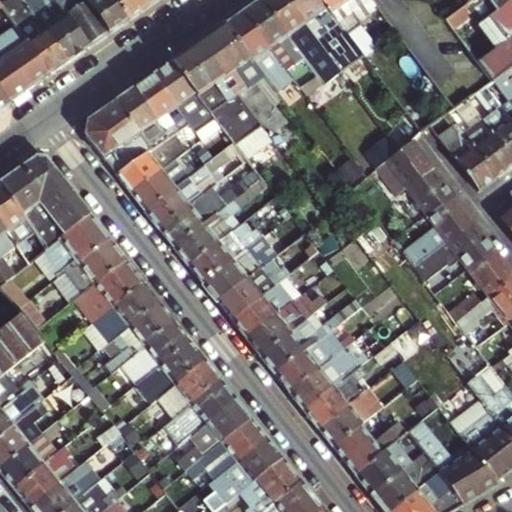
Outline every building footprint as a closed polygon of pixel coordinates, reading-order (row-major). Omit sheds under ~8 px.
[(15,0),(3,8),(17,28),(51,77),(69,65),(24,1),(22,0),(15,0)] [(90,50),(54,0),(22,0),(24,1),(69,65),(90,50)] [(54,0),(90,50),(130,22),(114,0),(54,0)] [(114,0),(130,22),(149,8),(143,0),(114,0)] [(143,0),(149,8),(160,0),(143,0)] [(324,73),(334,65),(285,0),(264,0),(260,3),(287,39),(294,34),(324,73)] [(363,58),(319,0),(285,0),(334,65),(342,75),(363,58)] [(319,0),(363,58),(421,134),(429,127),(431,130),(436,126),(407,87),(409,86),(362,23),(380,9),(373,0),(319,0)] [(465,8),(478,26),(510,0),(475,0),(472,3),(465,8)] [(511,0),(510,0),(478,26),(491,43),(495,49),(511,35),(511,0)] [(309,68),(287,39),(260,3),(243,15),(270,51),(277,45),(294,66),(301,75),(309,68)] [(243,15),(225,27),(253,63),(260,57),(278,80),(281,84),(290,77),(286,72),(270,51),(243,15)] [(225,27),(198,47),(237,98),(260,127),(268,137),(286,123),(256,86),(265,79),(253,63),(225,27)] [(0,91),(10,106),(51,77),(17,28),(0,40),(0,91)] [(511,35),(495,49),(479,61),(494,82),(504,75),(511,68),(511,35)] [(495,49),(491,43),(474,55),(479,61),(495,49)] [(277,45),(270,51),(286,72),(294,66),(277,45)] [(237,98),(198,47),(193,50),(232,102),(237,98)] [(222,110),(232,102),(193,50),(171,65),(219,126),(233,144),(235,147),(245,139),(222,110)] [(260,57),(253,63),(265,79),(270,86),(278,80),(260,57)] [(154,77),(172,101),(183,116),(187,121),(190,124),(204,115),(215,130),(219,126),(171,65),(154,77)] [(511,121),(511,86),(504,75),(494,82),(502,91),(494,97),(511,121)] [(134,91),(168,135),(177,129),(187,121),(183,116),(174,122),(163,108),(172,101),(154,77),(134,91)] [(482,119),(511,159),(511,121),(494,97),(487,88),(481,92),(495,110),(482,119)] [(0,112),(10,106),(0,91),(0,112)] [(117,104),(152,148),(168,135),(134,91),(117,104)] [(260,127),(237,98),(232,102),(222,110),(245,139),(260,127)] [(498,179),(511,168),(511,159),(482,119),(469,101),(462,106),(476,124),(463,133),(498,179)] [(117,176),(152,148),(117,104),(89,123),(88,138),(98,153),(117,176)] [(498,179),(463,133),(457,125),(438,139),(479,193),(498,179)] [(168,135),(152,148),(117,176),(132,196),(163,171),(176,160),(183,155),(178,150),(187,142),(177,129),(168,135)] [(400,152),(376,171),(390,189),(365,208),(373,217),(385,208),(433,171),(412,143),(400,152)] [(161,231),(205,197),(197,187),(241,153),(235,147),(233,144),(204,167),(190,178),(146,213),(161,231)] [(32,162),(0,184),(35,234),(40,240),(49,233),(48,231),(48,229),(51,227),(55,217),(77,199),(48,162),(46,160),(43,159),(38,159),(34,160),(32,162)] [(170,179),(183,169),(176,160),(163,171),(170,179)] [(146,213),(190,178),(183,169),(170,179),(163,171),(132,196),(146,213)] [(419,208),(426,218),(454,197),(433,171),(385,208),(388,213),(402,202),(411,214),(419,208)] [(175,250),(204,227),(217,217),(250,190),(243,181),(221,199),(213,190),(205,197),(161,231),(175,250)] [(0,184),(0,222),(9,235),(25,258),(30,266),(46,253),(48,252),(40,240),(32,246),(28,239),(35,234),(0,184)] [(426,218),(447,245),(475,224),(454,197),(426,218)] [(48,231),(49,233),(40,240),(48,252),(92,217),(77,199),(55,217),(51,227),(48,229),(48,231)] [(373,217),(378,224),(390,240),(399,233),(390,222),(386,226),(381,218),(388,213),(385,208),(373,217)] [(511,208),(498,219),(511,237),(511,208)] [(92,217),(48,252),(46,253),(58,268),(52,273),(56,278),(64,272),(76,263),(80,267),(111,241),(92,217)] [(213,239),(226,228),(217,217),(204,227),(213,239)] [(0,222),(0,273),(7,284),(10,282),(30,266),(25,258),(9,268),(2,258),(9,252),(0,240),(9,235),(0,222)] [(447,245),(468,272),(495,251),(475,224),(447,245)] [(231,234),(226,228),(213,239),(204,227),(175,250),(189,267),(228,237),(231,234)] [(218,304),(272,261),(305,236),(300,228),(255,264),(246,252),(204,285),(218,304)] [(204,285),(246,252),(264,239),(257,230),(236,247),(228,237),(189,267),(204,285)] [(76,263),(64,272),(83,297),(127,262),(111,241),(80,267),(76,263)] [(426,260),(422,255),(412,241),(404,247),(418,266),(426,260)] [(441,249),(436,243),(422,255),(426,260),(441,249)] [(277,267),(272,261),(218,304),(233,323),(272,292),(280,286),(320,255),(312,244),(285,265),(287,267),(271,280),(267,275),(277,267)] [(444,254),(441,249),(426,260),(430,265),(444,254)] [(468,272),(489,299),(511,280),(511,272),(495,251),(468,272)] [(417,275),(430,265),(426,260),(418,266),(414,270),(417,275)] [(127,262),(83,297),(71,307),(47,326),(36,335),(43,343),(46,347),(105,300),(112,310),(145,284),(127,262)] [(307,281),(313,289),(334,272),(327,263),(312,275),(313,276),(307,281)] [(83,297),(64,272),(56,278),(60,282),(66,291),(61,295),(71,307),(83,297)] [(510,326),(511,325),(511,280),(489,299),(510,326)] [(145,284),(112,310),(103,317),(114,330),(83,355),(89,362),(119,337),(161,304),(145,284)] [(5,285),(0,289),(16,309),(21,305),(5,285)] [(289,298),(280,286),(272,292),(281,303),(289,298)] [(0,334),(22,316),(20,315),(16,309),(0,289),(0,334)] [(281,303),(272,292),(233,323),(247,341),(294,304),(289,298),(281,303)] [(475,295),(449,315),(456,324),(468,315),(482,304),(475,295)] [(301,314),(294,304),(247,341),(261,358),(313,317),(329,304),(323,296),(301,314)] [(277,378),(331,334),(362,309),(356,302),(322,329),(313,317),(261,358),(277,378)] [(161,304),(119,337),(128,348),(104,367),(110,376),(121,368),(176,323),(161,304)] [(487,311),(482,304),(468,315),(473,322),(487,311)] [(47,326),(31,306),(20,315),(22,316),(36,335),(47,326)] [(0,378),(43,343),(36,335),(22,316),(0,334),(0,378)] [(176,323),(121,368),(136,386),(191,342),(176,323)] [(344,351),(331,334),(277,378),(290,394),(344,351)] [(375,346),(380,353),(389,345),(384,338),(375,346)] [(206,361),(191,342),(136,386),(151,405),(157,401),(165,394),(206,361)] [(395,352),(389,345),(380,353),(374,358),(380,364),(395,352)] [(478,352),(486,363),(495,356),(487,345),(478,352)] [(353,363),(344,351),(290,394),(305,413),(352,375),(374,358),(369,351),(353,363)] [(509,368),(504,362),(501,358),(490,367),(497,378),(509,368)] [(206,361),(165,394),(181,414),(222,381),(206,361)] [(408,390),(418,383),(404,364),(394,372),(408,390)] [(110,376),(104,367),(98,372),(105,381),(110,376)] [(305,413),(320,432),(362,398),(369,392),(371,390),(367,385),(362,388),(352,375),(305,413)] [(190,438),(238,400),(222,381),(181,414),(188,423),(184,426),(183,425),(172,433),(181,445),(190,438)] [(0,411),(1,411),(24,392),(21,389),(26,385),(23,382),(0,400),(0,411)] [(32,391),(34,395),(41,404),(51,397),(41,384),(32,391)] [(86,396),(87,397),(101,414),(110,407),(95,388),(86,396)] [(511,396),(508,391),(497,400),(492,403),(490,404),(500,416),(495,420),(501,427),(511,441),(511,396)] [(383,410),(369,392),(362,398),(376,415),(383,410)] [(165,394),(157,401),(173,421),(181,414),(165,394)] [(0,411),(0,437),(26,417),(37,408),(41,404),(34,395),(6,418),(1,411),(0,411)] [(362,398),(320,432),(333,449),(367,422),(376,415),(362,398)] [(182,476),(253,420),(238,400),(190,438),(197,447),(180,461),(183,464),(177,469),(182,476)] [(500,416),(490,404),(486,408),(495,420),(500,416)] [(42,415),(37,408),(26,417),(32,423),(42,415)] [(0,437),(0,467),(41,435),(32,423),(26,417),(0,437)] [(216,465),(224,475),(269,439),(253,420),(182,476),(190,486),(216,465)] [(410,420),(401,428),(407,436),(410,433),(417,428),(410,420)] [(371,427),(367,422),(333,449),(355,477),(384,454),(366,431),(371,427)] [(454,431),(465,445),(475,437),(462,422),(453,429),(454,431)] [(389,450),(407,436),(401,428),(397,423),(379,438),(389,450)] [(441,451),(420,425),(417,428),(410,433),(417,442),(426,454),(430,459),(441,451)] [(511,473),(511,441),(501,427),(473,449),(500,483),(511,473)] [(98,440),(104,447),(107,444),(118,436),(116,433),(112,429),(98,440)] [(448,453),(457,464),(481,496),(500,484),(500,483),(473,449),(466,446),(465,445),(454,431),(447,436),(455,447),(448,453)] [(410,433),(407,436),(389,450),(384,454),(355,477),(371,496),(412,464),(403,453),(417,442),(410,433)] [(41,435),(0,467),(0,471),(14,488),(56,454),(41,435)] [(118,436),(107,444),(123,464),(134,455),(132,453),(118,436)] [(245,490),(284,458),(269,439),(224,475),(231,484),(228,487),(231,491),(213,505),(218,511),(245,490)] [(435,466),(439,471),(450,463),(441,451),(430,459),(435,466)] [(56,454),(14,488),(30,508),(72,474),(56,454)] [(262,511),(301,481),(284,458),(245,490),(255,503),(249,507),(253,511),(252,511),(262,511)] [(72,474),(30,508),(32,511),(64,511),(88,493),(97,485),(102,482),(86,462),(72,474)] [(422,477),(412,464),(371,496),(383,511),(393,511),(441,473),(439,471),(435,466),(422,477)] [(481,496),(457,464),(441,473),(465,506),(481,496)] [(441,473),(393,511),(454,511),(465,506),(441,473)] [(136,485),(131,479),(115,492),(120,498),(132,489),(136,485)] [(322,511),(325,510),(301,481),(262,511),(322,511)] [(97,485),(88,493),(102,511),(103,511),(109,507),(104,500),(107,498),(97,485)] [(103,511),(122,511),(131,505),(127,501),(136,494),(132,489),(120,498),(109,507),(103,511)] [(104,500),(109,507),(120,498),(115,492),(107,498),(104,500)] [(64,511),(102,511),(88,493),(64,511)] [(165,494),(153,503),(160,511),(179,511),(178,511),(165,494)]
